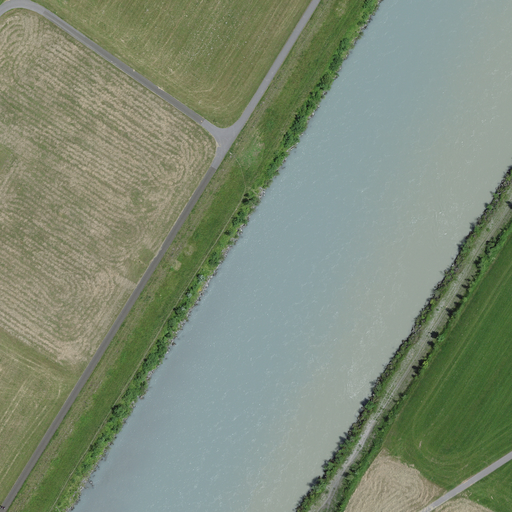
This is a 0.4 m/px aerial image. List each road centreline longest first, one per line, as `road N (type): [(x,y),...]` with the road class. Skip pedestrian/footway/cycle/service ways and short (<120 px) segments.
road 1 (track): [(229,141),(3,511)]
road 2 (track): [(331,511),(345,475),(511,205)]
road 3 (track): [(0,14),(20,1),(37,4),(229,141)]
road 4 (track): [(318,0),(229,141)]
